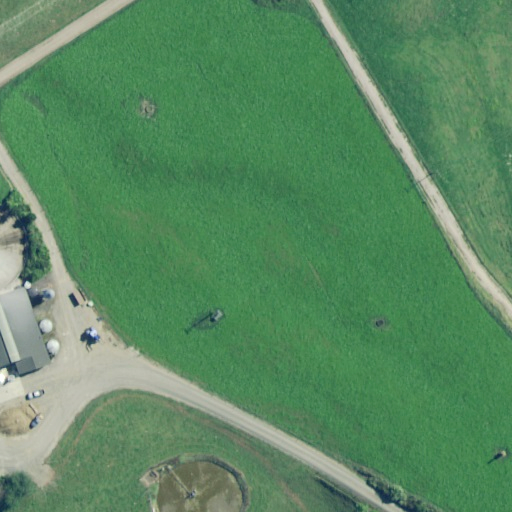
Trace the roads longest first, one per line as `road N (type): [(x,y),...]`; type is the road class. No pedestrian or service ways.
road 1 (track): [(511,331),(419,203),(291,0)]
road 2 (track): [(107,0),(0,65)]
